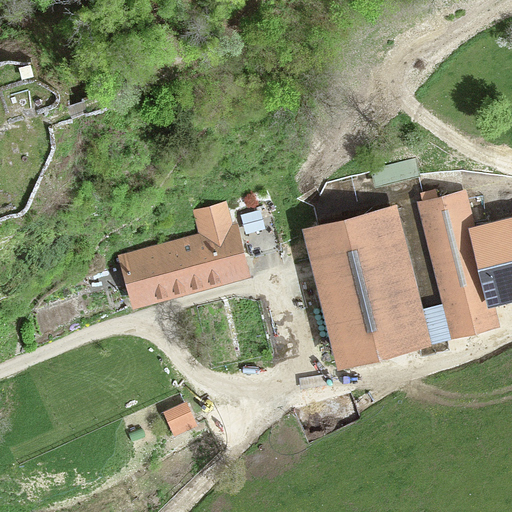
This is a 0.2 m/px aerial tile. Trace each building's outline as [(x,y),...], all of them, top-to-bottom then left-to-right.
[(251,114),(238,120),(245,135),(258,129),(251,114)] [(424,314),(400,207),(312,229),(349,370),(454,341),(452,334),(497,322),(488,280),(481,248),(468,191),(419,203),(444,308),(424,314)] [(135,310),(254,278),(248,257),(240,225),(229,228),(220,197),(191,205),(200,238),(121,260),(135,310)] [(271,217),(240,225),(248,257),(279,248),(271,217)] [(511,276),(511,242),(481,248),(488,280),(511,276)] [(169,430),(187,421),(180,407),(162,416),(169,430)]
